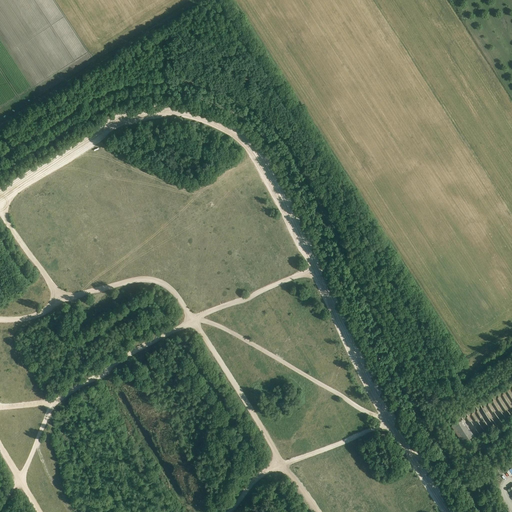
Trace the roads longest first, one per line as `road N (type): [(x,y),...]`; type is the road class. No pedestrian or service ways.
road 1 (track): [(0,198),(132,115),(178,111),(230,129),(271,178),(391,422)]
road 2 (track): [(0,319),(34,316),(68,297),(138,279),(165,285),(318,511)]
road 3 (track): [(0,507),(52,402),(202,314),(316,268)]
road 4 (track): [(193,319),(233,333),(391,422)]
road 5 (track): [(230,511),(272,467),(391,422)]
